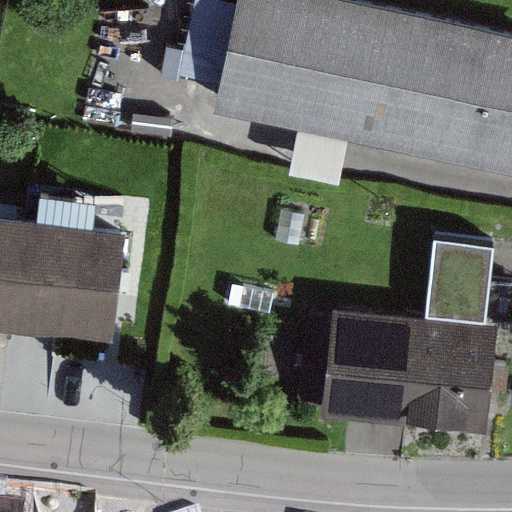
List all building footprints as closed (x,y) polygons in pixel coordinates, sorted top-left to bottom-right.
[(511,22),(401,0),(238,0),(218,100),(301,117),(350,127),(511,160),(511,22)] [(350,127),(301,117),(291,162),(341,172),(350,127)] [(137,226),(0,208),(0,321),(123,337),(137,226)] [(308,213),(284,208),(279,237),(302,241),(308,213)] [(495,238),(437,231),(428,306),(487,312),(495,238)] [(498,321),(338,301),(337,312),(311,309),(300,394),(326,397),(326,402),(486,422),(498,321)]
